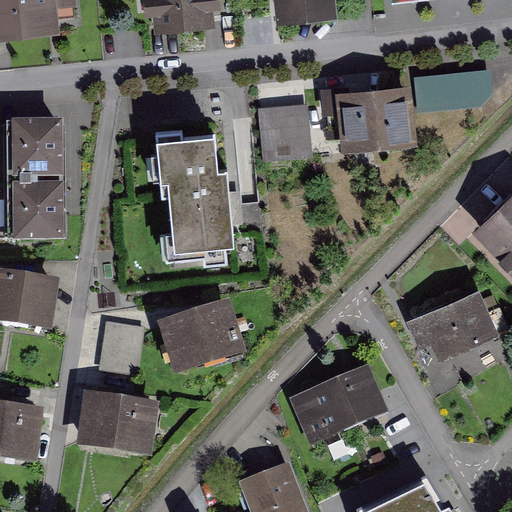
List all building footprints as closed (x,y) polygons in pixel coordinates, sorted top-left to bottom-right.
[(70,0),(0,0),(0,32),(54,27),(52,14),(72,13),(70,0)] [(164,0),(167,26),(223,20),(220,0),(164,0)] [(278,0),(280,17),(332,13),(331,0),(278,0)] [(310,76),(257,82),(266,160),(319,154),(310,76)] [(493,82),(418,86),(420,119),(495,115),(493,82)] [(406,90),(342,96),(347,146),(411,140),(406,90)] [(59,129),(0,129),(0,238),(11,239),(11,244),(60,243),(59,129)] [(180,133),(159,135),(169,259),(230,254),(223,171),(218,172),(215,137),(181,140),(180,133)] [(511,202),(480,233),(511,265),(511,202)] [(53,287),(0,279),(0,323),(46,330),(53,287)] [(474,298),(415,325),(423,344),(433,339),(441,357),(491,334),(474,298)] [(166,327),(180,371),(239,353),(226,309),(166,327)] [(140,333),(109,328),(103,367),(134,372),(140,333)] [(298,403),(314,442),(382,414),(366,375),(298,403)] [(154,409),(91,400),(85,443),(147,452),(154,409)] [(37,417),(0,412),(0,456),(32,461),(37,417)] [(246,488),(255,511),(301,511),(287,473),(246,488)] [(444,511),(428,484),(369,511),(444,511)]
